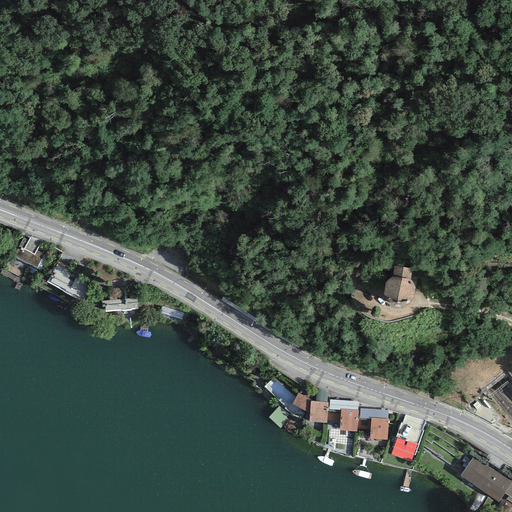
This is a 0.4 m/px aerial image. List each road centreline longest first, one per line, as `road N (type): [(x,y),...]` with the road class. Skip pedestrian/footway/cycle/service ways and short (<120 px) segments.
road 1 (primary): [(511,450),(443,414),(306,364),(145,268),(0,209)]
road 2 (motorway): [(273,0),(381,151),(511,292)]
road 3 (motorway): [(511,191),(371,0)]
